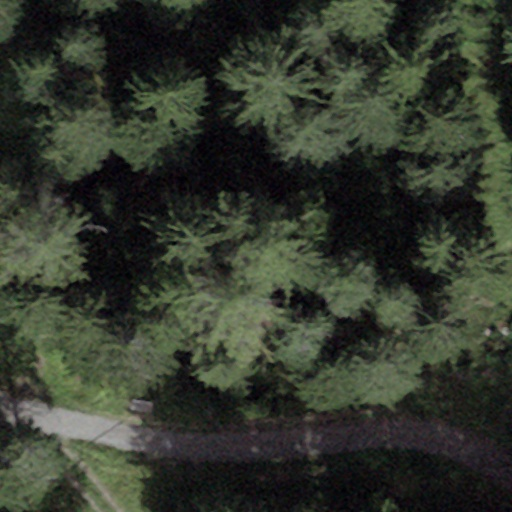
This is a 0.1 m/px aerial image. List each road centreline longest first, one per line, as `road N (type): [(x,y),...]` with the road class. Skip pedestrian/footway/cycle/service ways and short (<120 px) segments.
road 1 (track): [(511,472),(406,423),(218,447),(0,411)]
road 2 (track): [(33,419),(109,511)]
